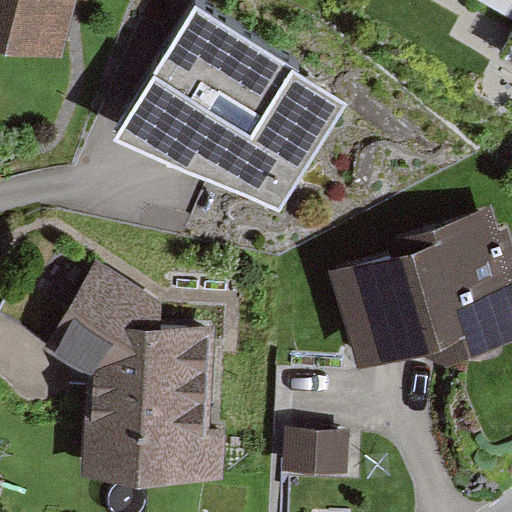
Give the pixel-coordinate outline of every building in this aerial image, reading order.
[(0,0),(0,39),(62,55),(76,0),(0,0)] [(196,0),(195,0),(111,129),(280,204),(347,97),(196,0)] [(511,0),(465,0),(511,26),(511,0)] [(406,247),(328,265),(358,362),(422,346),(445,360),(511,338),(511,242),(506,224),(498,226),(492,203),(402,231),(406,247)] [(211,427),(214,324),(161,323),(162,299),(96,258),(43,343),(86,369),(83,471),(223,476),(224,428),(211,427)] [(283,468),(348,471),(350,427),(285,424),(283,468)]
